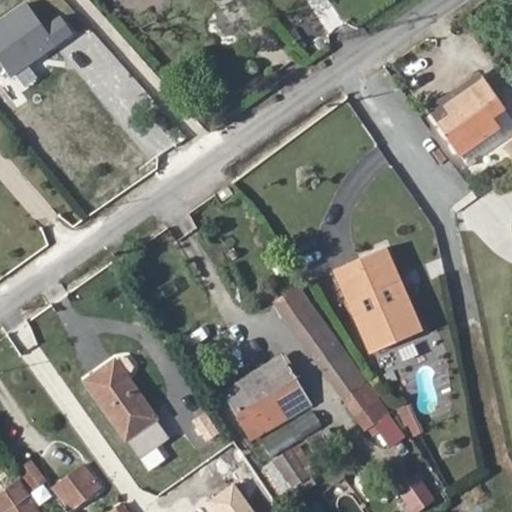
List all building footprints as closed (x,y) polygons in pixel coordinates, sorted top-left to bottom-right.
[(427,108),(438,123),(453,113),(447,104),(481,79),(477,73),(427,108)] [(453,113),(438,123),(459,154),(497,128),(488,116),(502,107),(481,79),(447,104),(453,113)] [(511,140),(503,146),(511,158),(511,140)] [(384,246),(329,270),(368,357),(423,333),(384,246)] [(364,378),(297,285),(275,301),(342,392),(350,386),(364,378)] [(124,358),(118,362),(129,377),(135,373),(136,365),(131,359),(124,358)] [(88,380),(129,438),(158,418),(129,377),(118,362),(117,360),(88,380)] [(229,398),(254,435),(308,402),(287,369),(254,388),(251,385),(229,398)] [(388,419),(364,378),(350,386),(374,428),(388,419)] [(273,460),(285,477),(303,465),(292,448),(273,460)] [(85,465),(53,487),(69,509),(101,485),(85,465)] [(255,511),(235,482),(209,500),(217,511),(215,511),(255,511)] [(0,498),(0,509),(2,511),(39,511),(20,485),(0,498)] [(111,510),(112,511),(128,511),(122,503),(111,510)]
